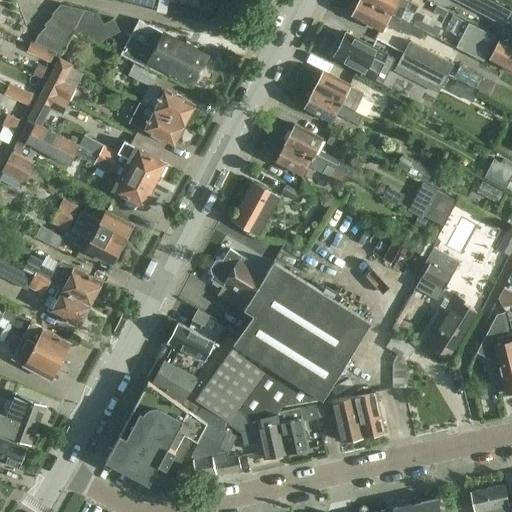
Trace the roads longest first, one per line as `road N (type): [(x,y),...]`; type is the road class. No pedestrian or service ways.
road 1 (unclassified): [(54,471),(275,53)]
road 2 (residential): [(162,511),(511,435)]
road 3 (residential): [(275,53),(80,0)]
